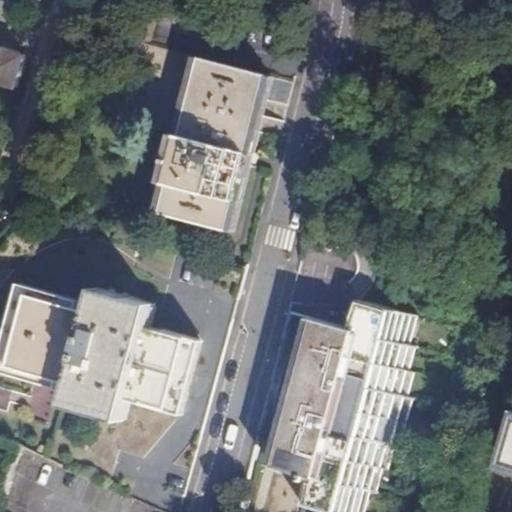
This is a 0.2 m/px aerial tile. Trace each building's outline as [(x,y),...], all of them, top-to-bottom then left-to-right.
[(0,81),(14,85),(23,52),(0,45),(0,81)] [(199,59),(165,215),(233,230),(267,74),(199,59)] [(89,311),(15,292),(0,349),(0,364),(69,383),(63,405),(122,420),(128,398),(179,412),(198,338),(147,325),(153,302),(95,288),(89,311)] [(411,312),(354,297),(339,326),(308,319),(272,464),(305,473),(301,504),(332,511),(361,511),(367,491),(372,491),(378,467),(383,467),(388,443),(392,444),(405,397),(401,395),(406,372),(402,370),(409,345),(404,343),(411,312)] [(511,412),(510,412),(494,467),(511,472),(511,412)]
